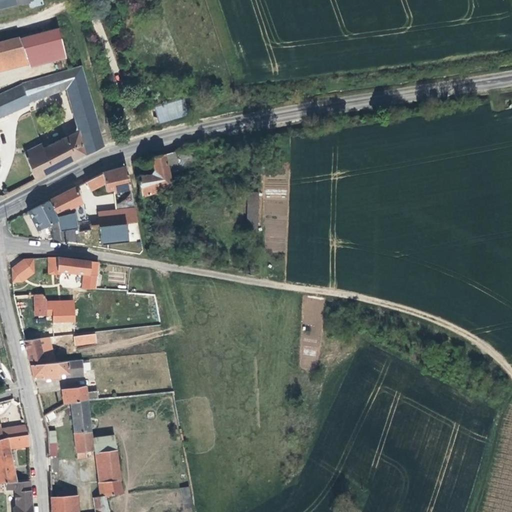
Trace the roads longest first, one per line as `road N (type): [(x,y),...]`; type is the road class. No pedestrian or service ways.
road 1 (residential): [(0,240),(298,286)]
road 2 (secondary): [(228,125),(511,78)]
road 3 (secondary): [(228,125),(126,148),(0,211)]
road 4 (residential): [(0,279),(35,429),(40,511)]
road 5 (track): [(511,371),(447,323),(298,286)]
road 6 (track): [(511,388),(472,511)]
